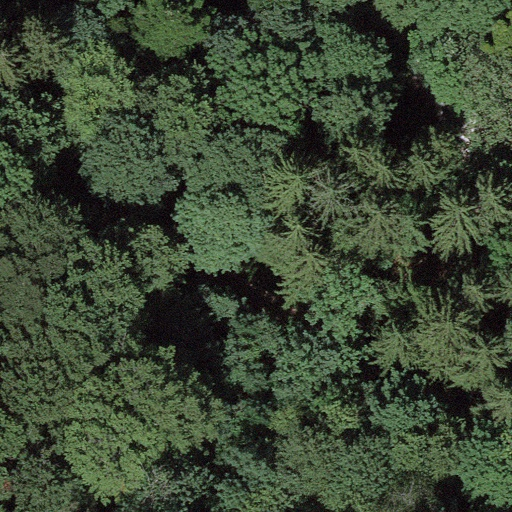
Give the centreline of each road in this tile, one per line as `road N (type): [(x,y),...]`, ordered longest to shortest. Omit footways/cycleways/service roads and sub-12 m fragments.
road 1 (track): [(0,203),(104,229),(203,270),(511,429)]
road 2 (track): [(511,185),(365,0)]
